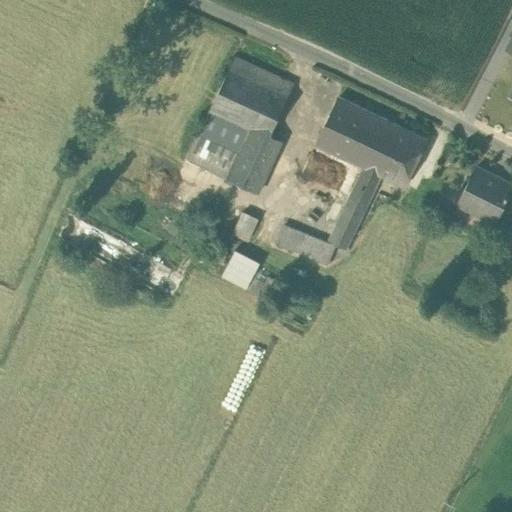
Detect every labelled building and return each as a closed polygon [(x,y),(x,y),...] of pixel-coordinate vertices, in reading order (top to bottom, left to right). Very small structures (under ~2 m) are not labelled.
[(293,84),(235,57),(210,108),(269,136),(270,133),(293,84)] [(331,79),(316,72),(312,81),(327,88),(331,79)] [(399,127),(338,97),(316,143),(363,166),(328,240),(336,244),(345,249),(382,175),(376,172),(399,127)] [(269,136),(210,108),(198,133),(239,152),(226,178),(257,193),(283,139),(270,133),(269,136)] [(427,141),(399,127),(376,172),(382,175),(404,186),(427,141)] [(239,152),(198,133),(186,159),(226,178),(239,152)] [(511,188),(511,185),(477,167),(460,202),(480,212),(478,215),(494,223),(511,188)] [(259,218),(242,211),(232,234),(249,241),(259,218)] [(328,264),(336,244),(285,223),(277,243),(328,264)] [(224,277),(274,300),(282,281),(259,270),(264,259),(238,247),(224,277)]
